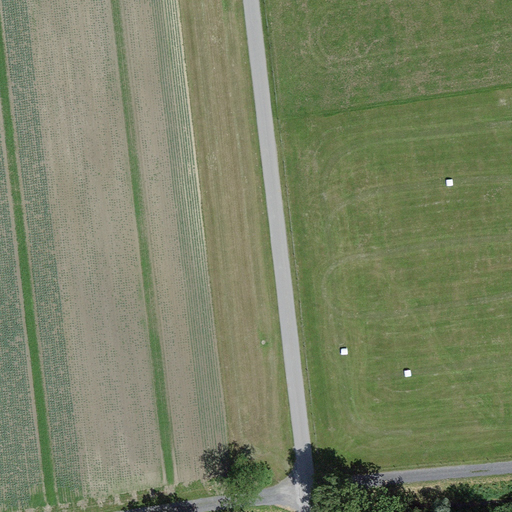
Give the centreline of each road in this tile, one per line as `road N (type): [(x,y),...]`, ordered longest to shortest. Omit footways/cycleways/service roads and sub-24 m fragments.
road 1 (unclassified): [(249,0),(308,511)]
road 2 (track): [(511,467),(152,511)]
